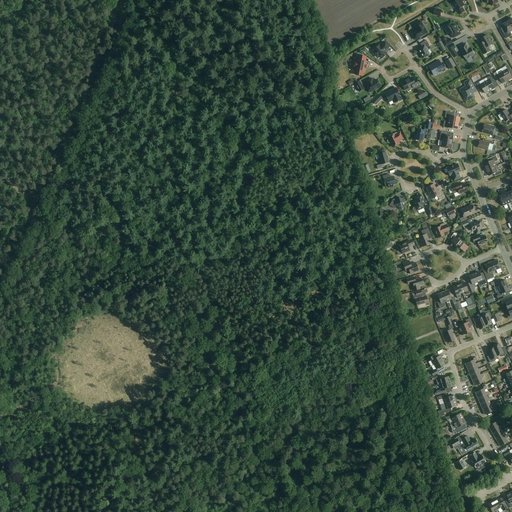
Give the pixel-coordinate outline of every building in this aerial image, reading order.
[(465,5),(460,0),(458,0),(452,4),(460,15),(465,11),(462,7),(465,5)] [(427,33),(420,21),(414,24),(417,30),(411,33),(415,40),(427,33)] [(456,25),(453,26),(451,22),(444,27),(446,31),(449,30),(454,38),(461,34),(456,25)] [(511,34),(511,32),(511,31),(511,27),(508,22),(507,22),(506,22),(504,23),(504,24),(503,25),(507,31),(504,33),(507,39),(511,35),(511,34)] [(453,42),(451,38),(448,40),(446,36),(442,39),(446,47),(453,42)] [(489,38),(488,36),(481,39),(483,43),(480,44),(485,54),(490,51),(489,49),(491,48),(491,47),(490,46),(493,44),(491,41),(492,41),(492,40),(491,38),(490,38),(489,38)] [(428,43),(426,40),(420,43),(422,47),(418,49),(423,59),(430,55),(426,47),(428,46),(427,44),(428,43)] [(390,46),(385,41),(380,46),(379,45),(374,50),(375,51),(373,53),(377,57),(379,55),(382,58),(387,54),(385,51),(390,46)] [(469,50),(466,44),(460,47),(464,53),(463,54),(466,60),(475,54),(472,48),(469,50)] [(387,52),(390,58),(395,55),(392,49),(387,52)] [(366,56),(359,55),(358,59),(357,59),(356,62),(354,61),(352,67),(355,67),(355,70),(356,70),(355,75),(362,76),(363,72),(364,72),(366,61),(365,61),(366,56)] [(456,66),(451,58),(445,61),(450,69),(456,66)] [(444,70),(439,61),(431,65),(428,67),(430,70),(434,76),(444,70)] [(507,70),(502,72),(508,81),(511,78),(511,77),(510,74),(511,72),(511,71),(508,65),(505,66),(507,70)] [(508,81),(502,72),(498,75),(496,73),(494,74),(498,81),(500,79),(503,84),(508,81)] [(485,82),(490,91),(495,88),(492,84),(495,82),(491,76),(486,78),(488,81),(485,82)] [(413,80),(411,77),(401,83),(406,91),(412,87),(413,89),(420,85),(416,78),(413,80)] [(373,81),(372,78),(365,82),(367,85),(366,85),(370,92),(381,86),(377,79),(373,81)] [(476,91),(470,80),(464,83),(466,87),(460,90),(466,101),(474,97),(472,94),(476,91)] [(364,89),(359,81),(355,84),(359,92),(364,89)] [(490,91),(485,82),(480,85),(479,83),(476,84),(480,91),(483,89),(485,94),(490,91)] [(401,99),(396,88),(385,94),(389,102),(393,100),(394,103),(401,99)] [(382,98),(379,94),(372,101),(376,105),(382,98)] [(511,115),(510,116),(506,110),(500,114),(505,122),(509,120),(511,123),(511,122),(511,115)] [(449,118),(448,122),(458,124),(458,121),(459,121),(460,118),(454,117),(454,113),(446,112),(445,118),(449,118)] [(489,126),(484,125),(482,132),(487,133),(487,134),(493,136),(495,128),(489,126)] [(425,131),(418,130),(417,134),(415,135),(414,140),(422,141),(423,137),(424,137),(425,131)] [(442,141),(452,143),(453,140),(452,140),(453,137),(447,135),(447,133),(441,131),(440,137),(443,138),(442,141)] [(404,139),(400,132),(396,134),(396,133),(395,134),(394,134),(387,137),(388,139),(388,140),(387,140),(387,141),(387,142),(387,143),(388,143),(389,143),(390,143),(391,145),(392,144),(393,147),(400,144),(398,141),(404,139)] [(495,142),(489,140),(488,143),(480,141),(478,148),(488,150),(490,144),(494,145),(495,142)] [(389,163),(386,152),(378,155),(381,165),(376,166),(377,169),(384,167),(383,164),(389,163)] [(484,164),(487,170),(496,166),(494,162),(498,161),(496,156),(488,159),(489,162),(484,164)] [(460,172),(457,164),(446,169),(450,176),(451,175),(454,181),(460,178),(458,173),(460,172)] [(498,170),(496,166),(487,170),(489,176),(494,174),(495,177),(502,174),(500,169),(498,170)] [(390,178),(389,174),(383,176),(385,186),(387,186),(388,188),(390,187),(392,188),(394,186),(395,185),(393,177),(390,178)] [(459,186),(458,183),(450,186),(453,194),(458,192),(459,194),(468,191),(465,183),(459,186)] [(438,192),(433,184),(426,188),(432,199),(437,196),(439,200),(445,197),(441,190),(438,192)] [(503,191),(508,204),(511,202),(511,199),(509,192),(506,194),(505,190),(503,191)] [(503,206),(508,204),(503,191),(501,192),(502,195),(499,197),(503,206)] [(425,204),(421,195),(414,198),(416,201),(413,202),(415,207),(413,208),(413,209),(414,212),(415,213),(418,212),(417,211),(423,208),(422,205),(425,204)] [(406,202),(398,197),(396,201),(393,199),(389,206),(394,209),(396,206),(399,208),(399,209),(402,211),(404,208),(403,207),(406,202)] [(475,212),(472,205),(468,207),(468,206),(464,208),(465,209),(460,210),(463,217),(460,219),(461,222),(467,220),(465,217),(475,212)] [(434,216),(430,206),(426,208),(431,218),(434,216)] [(456,212),(453,207),(445,211),(448,216),(456,212)] [(482,228),(479,221),(474,223),(469,224),(472,231),(475,230),(476,234),(480,232),(479,229),(482,228)] [(449,230),(447,225),(441,227),(440,227),(434,229),(438,238),(444,236),(443,232),(445,232),(449,230)] [(431,234),(428,228),(421,231),(423,235),(419,237),(423,247),(430,244),(427,236),(431,234)] [(456,247),(457,248),(463,240),(459,237),(457,239),(455,237),(456,235),(457,234),(454,233),(450,238),(453,240),(451,242),(456,246),(456,247)] [(479,238),(478,235),(471,237),(474,243),(477,242),(479,246),(488,242),(485,236),(479,238)] [(414,245),(412,239),(405,243),(399,246),(403,254),(410,251),(408,247),(414,245)] [(467,242),(463,240),(457,248),(458,249),(460,248),(464,252),(466,249),(469,251),(471,247),(470,245),(469,245),(468,247),(466,245),(467,242)] [(500,268),(497,260),(481,266),(487,280),(494,277),(492,272),(500,268)] [(411,265),(409,261),(403,263),(406,271),(409,270),(410,274),(419,271),(416,263),(411,265)] [(474,274),(477,282),(480,281),(481,283),(483,284),(484,283),(484,284),(487,283),(484,277),(481,278),(479,272),(474,274)] [(477,282),(474,274),(468,276),(471,282),(468,283),(472,293),(475,291),(474,289),(476,288),(474,283),(477,282)] [(415,280),(414,277),(406,279),(408,285),(413,283),(414,288),(413,288),(414,291),(420,289),(419,286),(423,285),(421,278),(415,280)] [(498,289),(508,285),(505,280),(497,283),(496,280),(491,283),(492,286),(493,285),(494,287),(497,286),(498,289)] [(459,285),(462,293),(466,292),(467,295),(469,293),(465,282),(459,285)] [(459,295),(462,293),(459,285),(453,287),(457,298),(460,297),(459,295)] [(508,285),(498,289),(499,292),(497,293),(498,295),(496,296),(497,299),(503,296),(502,294),(510,290),(508,285)] [(423,297),(421,291),(412,293),(413,296),(413,297),(414,300),(415,300),(417,306),(425,303),(426,306),(429,305),(426,296),(423,297)] [(443,293),(446,301),(451,299),(448,291),(443,293)] [(443,302),(446,301),(443,293),(437,295),(440,301),(437,302),(440,309),(443,308),(442,307),(445,306),(443,302)] [(508,309),(511,307),(511,296),(501,302),(502,305),(505,303),(508,309)] [(489,307),(495,304),(492,297),(486,300),(489,307)] [(462,308),(459,301),(456,302),(457,303),(454,305),(456,310),(462,308)] [(485,314),(481,316),(486,327),(486,326),(491,323),(489,318),(492,317),(489,310),(484,312),(485,314)] [(480,329),(486,327),(481,316),(482,317),(478,319),(477,317),(473,319),(475,325),(478,324),(480,329)] [(453,328),(449,317),(445,318),(450,329),(453,328)] [(463,324),(468,335),(468,334),(469,334),(470,333),(471,332),(472,331),(470,326),(473,325),(470,318),(465,320),(466,323),(463,324)] [(467,335),(468,335),(463,324),(460,325),(458,321),(453,323),(457,332),(460,331),(462,336),(464,335),(465,335),(466,335),(467,335)] [(453,334),(451,330),(444,333),(448,343),(455,340),(452,334),(453,334)] [(499,344),(493,346),(498,357),(497,356),(501,355),(502,357),(506,355),(504,348),(501,349),(499,344)] [(498,357),(493,346),(493,348),(488,350),(490,355),(487,357),(490,363),(495,361),(494,359),(498,357)] [(431,361),(434,365),(443,360),(440,356),(438,357),(436,354),(427,359),(429,362),(431,361)] [(476,366),(475,364),(474,362),(477,360),(476,357),(473,359),(473,360),(465,364),(467,369),(476,366)] [(445,365),(443,360),(434,365),(436,369),(431,372),(433,376),(441,372),(439,368),(445,365)] [(476,366),(467,369),(470,375),(478,371),(478,370),(477,367),(480,366),(478,363),(475,364),(476,366)] [(478,371),(470,375),(472,380),(481,377),(480,375),(479,373),(482,371),(481,368),(478,370),(478,371)] [(483,374),(480,375),(481,377),(472,380),(475,386),(483,382),(481,378),(484,377),(483,374)] [(434,392),(435,395),(446,392),(445,389),(452,387),(450,382),(441,384),(442,389),(434,392)] [(486,394),(485,393),(484,390),(487,389),(486,386),(483,387),(483,389),(475,392),(477,398),(486,394)] [(486,394),(477,398),(480,404),(489,400),(488,398),(487,396),(490,395),(488,391),(485,393),(486,394)] [(446,394),(438,397),(439,400),(443,399),(444,404),(456,401),(454,395),(447,397),(446,394)] [(489,400),(480,404),(482,409),(491,406),(490,404),(489,401),(492,400),(491,397),(488,398),(489,400)] [(456,401),(444,404),(446,409),(442,410),(443,413),(444,413),(451,411),(450,408),(457,406),(456,401)] [(493,403),(490,404),(491,406),(482,409),(485,415),(493,411),(491,407),(494,406),(493,403)] [(451,419),(453,424),(464,418),(461,413),(451,418),(450,416),(446,418),(447,421),(451,419)] [(453,424),(455,428),(452,430),(453,433),(457,431),(456,428),(466,423),(464,418),(453,424)] [(488,426),(491,431),(499,427),(499,426),(497,423),(500,421),(499,419),(496,421),(496,422),(488,426)] [(499,427),(491,431),(494,436),(502,432),(502,431),(500,428),(503,426),(502,424),(499,426),(499,427)] [(502,432),(494,436),(497,442),(505,437),(505,436),(503,433),(506,431),(505,429),(502,431),(502,432)] [(508,434),(505,436),(505,437),(497,442),(500,447),(508,442),(506,438),(509,436),(508,434)] [(470,441),(467,436),(462,439),(462,440),(459,442),(457,439),(450,442),(454,449),(461,445),(465,453),(478,445),(475,439),(470,441)] [(472,460),(476,467),(478,471),(485,467),(483,463),(485,462),(481,455),(477,457),(475,453),(470,456),(472,460)] [(466,467),(461,460),(456,463),(460,470),(466,467)] [(494,501),(498,509),(502,508),(503,511),(508,508),(505,503),(502,504),(499,498),(494,501)] [(494,501),(488,504),(492,511),(499,511),(498,509),(494,501)]
